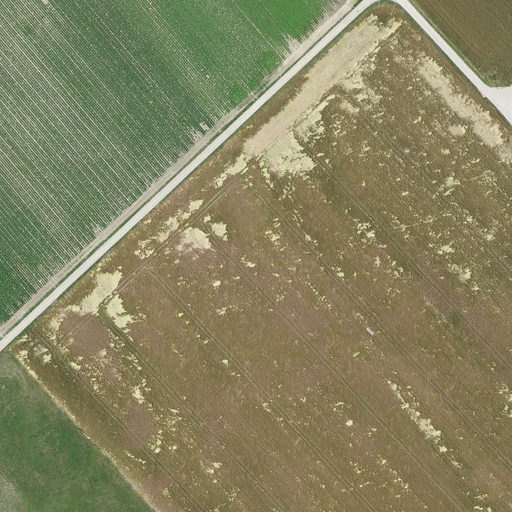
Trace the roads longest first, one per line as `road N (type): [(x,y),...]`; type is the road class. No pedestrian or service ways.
road 1 (track): [(0,345),(368,0)]
road 2 (track): [(400,0),(511,117)]
